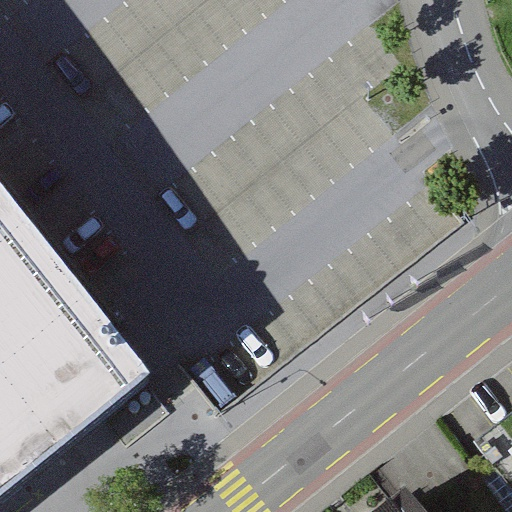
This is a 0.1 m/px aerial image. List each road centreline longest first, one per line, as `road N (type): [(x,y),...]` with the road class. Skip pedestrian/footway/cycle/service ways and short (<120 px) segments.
road 1 (tertiary): [(230,511),(511,288)]
road 2 (residential): [(511,131),(492,105),(451,0)]
